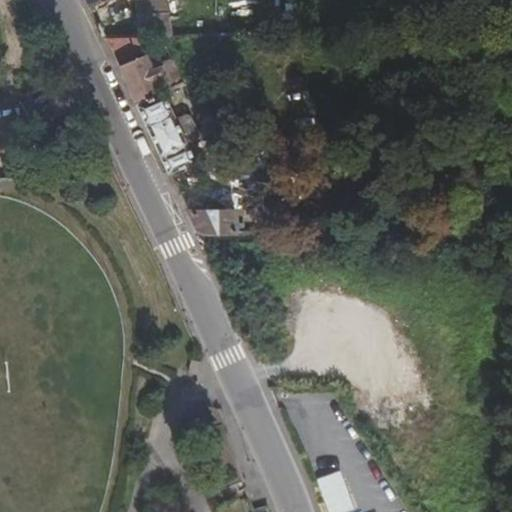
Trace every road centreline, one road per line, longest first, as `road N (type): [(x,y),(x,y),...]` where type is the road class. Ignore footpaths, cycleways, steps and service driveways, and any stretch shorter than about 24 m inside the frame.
road 1 (tertiary): [(55,0),(290,511)]
road 2 (unknown): [(385,511),(320,397)]
